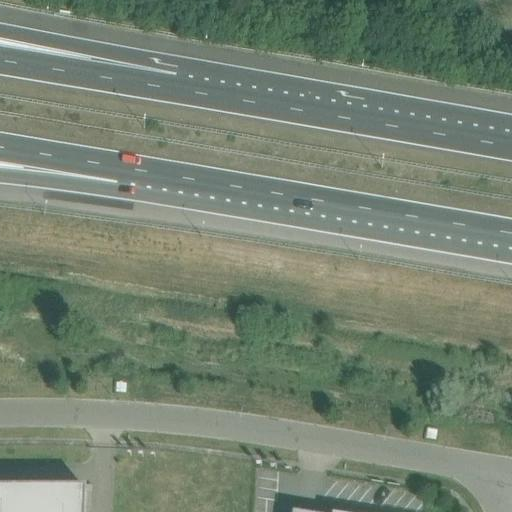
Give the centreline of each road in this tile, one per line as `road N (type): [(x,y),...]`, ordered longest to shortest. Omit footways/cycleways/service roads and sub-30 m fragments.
road 1 (residential): [(511,471),(243,426),(0,412)]
road 2 (motorway): [(119,167),(511,235)]
road 3 (motorway): [(511,147),(175,88)]
road 4 (motorway): [(175,88),(0,33)]
road 5 (motorway): [(175,88),(0,60)]
road 6 (motorway): [(0,147),(119,167)]
